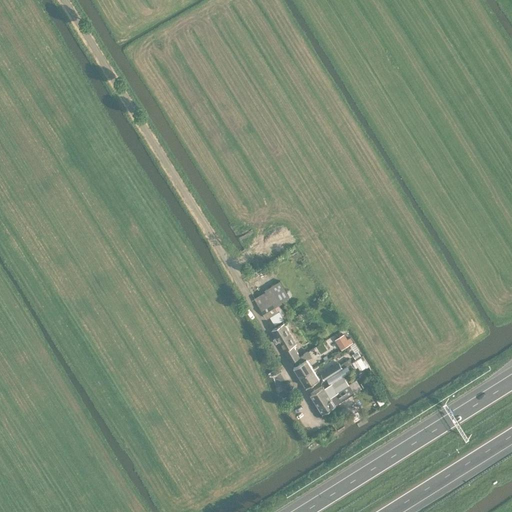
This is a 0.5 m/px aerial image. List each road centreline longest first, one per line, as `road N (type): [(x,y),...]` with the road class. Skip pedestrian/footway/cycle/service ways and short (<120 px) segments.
road 1 (motorway): [(511,382),(304,511)]
road 2 (motorway): [(397,511),(511,440)]
